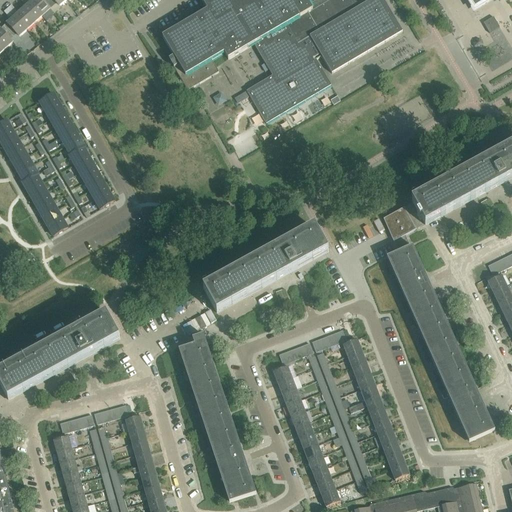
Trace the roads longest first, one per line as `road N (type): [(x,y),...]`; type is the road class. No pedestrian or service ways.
road 1 (residential): [(266,511),(295,492),(243,351),(366,304)]
road 2 (residential): [(42,55),(134,206),(55,252)]
road 3 (residential): [(490,458),(423,455),(366,304)]
road 4 (residential): [(51,511),(29,418),(152,383)]
road 5 (residential): [(511,235),(453,263),(511,379)]
road 6 (residential): [(187,511),(152,383)]
